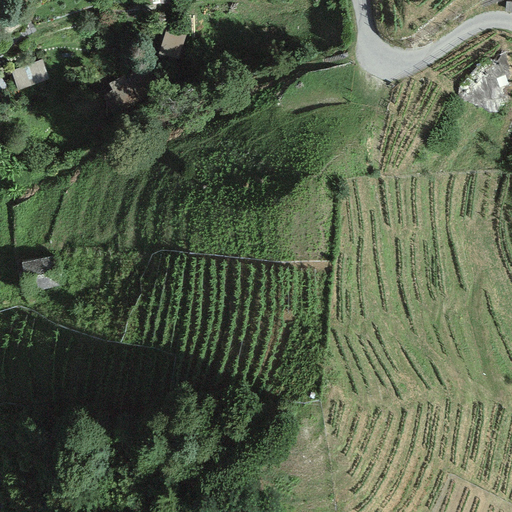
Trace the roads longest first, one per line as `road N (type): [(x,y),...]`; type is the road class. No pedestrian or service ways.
road 1 (track): [(369,46),(0,190)]
road 2 (unclassified): [(511,22),(483,23),(418,61),(383,65),(373,57),(358,0)]
